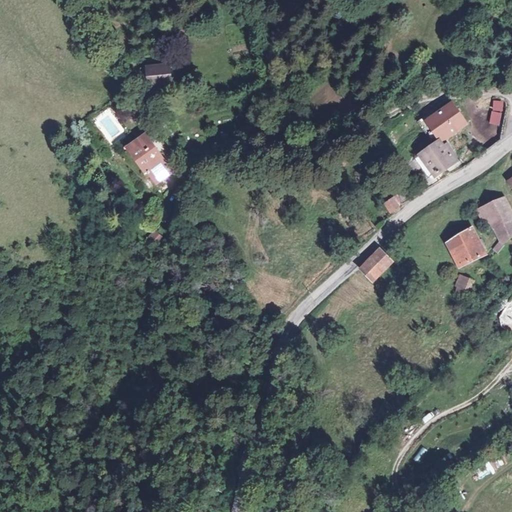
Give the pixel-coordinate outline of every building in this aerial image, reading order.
[(176,84),(175,64),(148,66),(150,87),(176,84)] [(502,101),(493,102),(494,112),(503,111),(502,101)] [(449,107),(426,122),(437,139),(460,124),(449,107)] [(179,173),(148,129),(121,148),(152,192),(179,173)] [(435,141),(413,158),(431,182),(459,161),(445,142),(439,147),(435,141)] [(505,195),(476,210),(483,223),(490,219),(503,243),(511,238),(511,208),(509,203),(505,195)] [(390,197),(380,205),(387,214),(397,206),(390,197)] [(442,244),(455,270),(486,255),(473,229),(442,244)] [(156,248),(163,236),(153,231),(146,243),(156,248)] [(497,241),(492,249),(498,253),(503,245),(497,241)] [(392,264),(376,249),(355,271),(371,286),(392,264)] [(474,280),(459,274),(454,286),(469,292),(474,280)]
